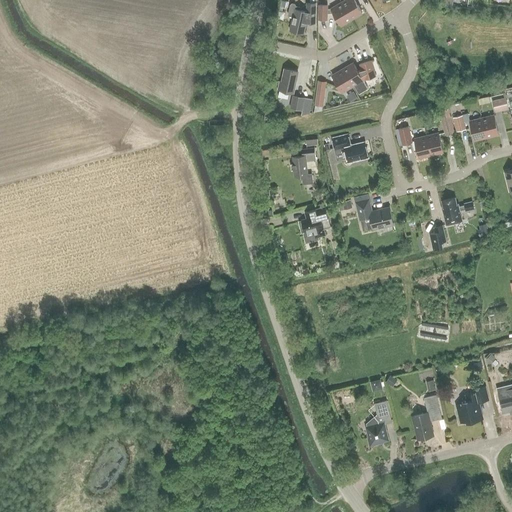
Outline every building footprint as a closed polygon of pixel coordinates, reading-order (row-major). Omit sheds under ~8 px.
[(354,0),(345,0),(341,2),(351,19),(362,13),(354,0)] [(303,33),(305,23),(316,23),(316,2),(307,2),(307,11),(300,10),(301,7),(295,6),(295,4),(292,3),(290,5),(288,15),(289,17),(293,18),(290,30),(303,33)] [(351,19),(341,2),(331,8),(331,9),(327,9),(327,5),(318,5),(318,19),(327,19),(327,14),(334,13),(341,26),(351,19)] [(354,85),(359,93),(367,89),(362,80),(363,80),(375,76),(371,60),(359,64),(362,71),(359,73),(353,63),(342,69),(352,86),(354,85)] [(293,93),(297,71),(285,69),(282,82),(279,82),(278,90),(293,93)] [(352,86),(342,69),(332,75),(342,92),(352,86)] [(317,90),(314,105),(323,106),(325,91),(317,90)] [(492,100),(495,112),(509,109),(506,97),(505,93),(492,96),(493,100),(492,100)] [(292,94),(290,108),(302,110),(305,97),(292,94)] [(275,106),(267,112),(272,119),(280,112),(275,106)] [(448,108),(439,111),(445,135),(454,132),(448,108)] [(453,118),(456,131),(466,129),(462,115),(453,118)] [(494,115),(482,118),(486,137),(498,134),(494,115)] [(486,137),(482,118),(470,121),(474,140),(486,137)] [(408,126),(398,129),(402,144),(412,142),(408,126)] [(344,147),(348,162),(368,157),(365,142),(351,145),(348,133),(332,137),(335,150),(344,147)] [(438,133),(426,136),(431,155),(443,152),(438,133)] [(431,155),(426,136),(414,139),(419,158),(431,155)] [(295,176),(303,176),(303,183),(312,182),(311,174),(308,174),(306,161),(316,160),(315,148),(302,149),(302,155),(292,156),(295,176)] [(462,221),(459,211),(465,209),(466,211),(474,209),(472,201),(464,203),(464,205),(458,206),(458,204),(456,204),(455,197),(442,201),(445,212),(443,212),(446,224),(462,221)] [(337,203),(339,210),(352,207),(351,199),(342,201),(342,202),(337,203)] [(370,218),(372,228),(393,223),(390,208),(372,212),(368,199),(356,202),(360,220),(370,218)] [(325,207),(305,212),(307,218),(302,220),(302,221),(300,221),(302,232),(305,231),(305,232),(314,230),(316,237),(325,235),(323,229),(330,227),(325,207)] [(490,235),(487,223),(479,225),(480,230),(478,230),(479,237),(490,235)] [(442,242),(447,241),(443,225),(434,227),(435,232),(429,233),(433,248),(443,246),(442,242)] [(424,320),(421,335),(449,340),(452,325),(424,320)] [(490,364),(495,357),(491,353),(485,360),(490,364)] [(473,363),(475,370),(483,368),(481,361),(473,363)] [(397,380),(390,375),(385,382),(392,387),(397,380)] [(383,377),(373,380),(376,390),(386,387),(383,377)] [(426,382),(428,391),(436,389),(433,380),(426,382)] [(478,402),(479,402),(488,400),(485,386),(474,389),(474,392),(466,394),(468,402),(458,404),(459,411),(457,411),(460,422),(470,419),(471,422),(479,420),(476,406),(478,405),(478,402)] [(508,397),(501,399),(504,412),(511,410),(511,412),(511,411),(511,389),(506,391),(508,397)] [(424,397),(427,410),(439,408),(436,395),(424,397)] [(377,416),(389,413),(386,400),(374,403),(377,416)] [(433,435),(428,412),(412,416),(417,439),(425,437),(426,439),(431,438),(432,436),(433,435)] [(379,423),(378,419),(374,416),(366,423),(367,426),(366,426),(368,438),(367,438),(369,446),(378,444),(377,443),(389,440),(384,421),(379,423)]
